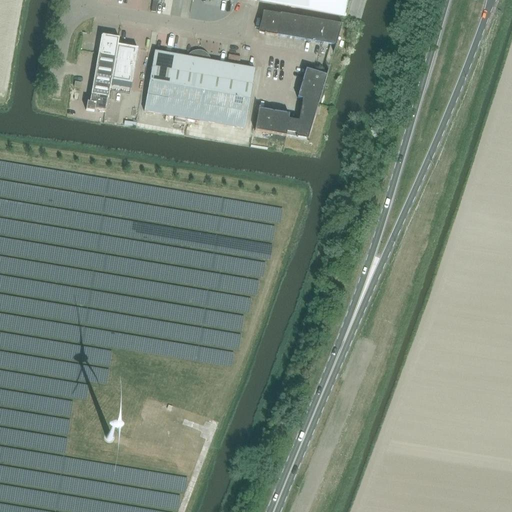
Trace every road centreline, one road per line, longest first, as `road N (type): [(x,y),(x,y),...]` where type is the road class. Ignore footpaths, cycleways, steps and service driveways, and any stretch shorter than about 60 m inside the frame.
road 1 (primary): [(332,372),(490,0)]
road 2 (primary): [(446,0),(332,372)]
road 3 (unclassified): [(243,11),(239,36),(71,1)]
road 4 (primary): [(273,511),(332,372)]
